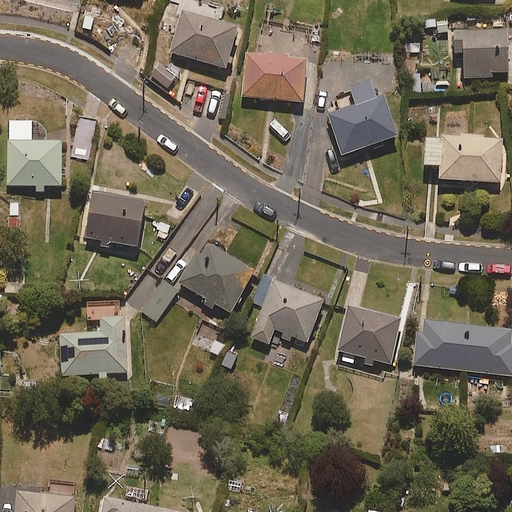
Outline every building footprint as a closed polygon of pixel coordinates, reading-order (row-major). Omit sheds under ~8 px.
[(220,21),(223,8),(194,0),(172,0),(168,14),(179,17),(169,53),(227,69),(239,26),(220,21)] [(427,35),(448,32),(446,18),(425,21),(427,35)] [(464,52),(465,79),(492,78),(492,75),(509,75),(509,29),(455,30),(455,52),(464,52)] [(304,103),(308,59),(246,54),(242,97),(304,103)] [(398,137),(384,93),(327,111),(341,156),(398,137)] [(32,142),(32,122),(9,122),(8,186),(36,186),(36,193),(44,193),(44,186),(61,186),(62,142),(32,142)] [(440,135),(440,139),(427,139),(426,165),(441,166),(440,180),(501,182),(503,138),(440,135)] [(137,247),(145,201),(93,192),(85,238),(137,247)] [(231,313),(255,271),(204,241),(179,283),(231,313)] [(308,342),(324,300),(264,276),(253,303),(263,306),(251,337),(269,344),(275,330),(308,342)] [(156,322),(179,291),(163,280),(140,310),(156,322)] [(99,380),(108,379),(108,374),(129,372),(124,300),(85,302),(86,324),(101,323),(101,331),(60,333),(62,376),(99,374),(99,380)] [(391,364),(401,318),(349,306),(338,352),(391,364)] [(511,342),(511,330),(425,322),(424,333),(417,332),(414,366),(511,375),(511,342)] [(412,396),(415,372),(399,370),(396,394),(412,396)] [(191,413),(194,398),(177,394),(174,409),(191,413)] [(73,511),(74,485),(56,485),(56,494),(15,493),(14,511),(73,511)] [(174,511),(104,497),(100,511),(174,511)]
